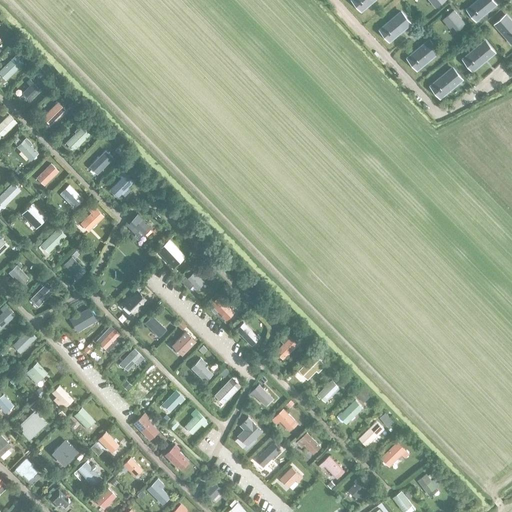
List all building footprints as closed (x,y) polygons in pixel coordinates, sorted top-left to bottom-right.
[(476,0),(483,8),(491,2),(492,0),(476,0)] [(403,10),(385,24),(395,35),(412,21),(403,10)] [(454,10),(443,19),(450,27),(453,25),(457,29),(465,23),(454,10)] [(511,21),(506,14),(495,24),(509,39),(511,35),(511,21)] [(429,40),(412,54),(421,65),(438,51),(429,40)] [(485,41),(467,55),(477,66),(494,52),(485,41)] [(15,55),(0,69),(7,77),(22,63),(15,55)] [(452,68),(435,82),(444,93),(461,79),(452,68)] [(29,99),(40,89),(29,79),(26,82),(29,85),(22,92),(29,99)] [(64,109),(57,102),(44,115),(51,122),(64,109)] [(16,121),(8,114),(0,122),(0,134),(1,136),(16,121)] [(76,146),(87,135),(80,128),(69,139),(76,146)] [(32,144),(27,139),(18,147),(28,157),(35,150),(31,146),(32,144)] [(112,157),(105,150),(92,163),(99,170),(112,157)] [(58,170),(50,163),(39,174),(46,181),(58,170)] [(132,181),(122,171),(118,174),(121,177),(114,185),(124,195),(129,189),(127,187),(132,181)] [(12,182),(0,194),(0,198),(5,204),(20,189),(12,182)] [(69,184),(61,191),(73,203),(80,196),(69,184)] [(91,227),(103,215),(93,205),(89,210),(91,212),(83,220),(91,227)] [(28,213),(31,211),(27,207),(17,216),(29,228),(36,221),(28,213)] [(144,234),(151,227),(137,213),(126,224),(135,233),(139,229),(144,234)] [(65,235),(58,227),(43,242),(50,249),(65,235)] [(168,240),(158,249),(170,262),(180,253),(168,240)] [(74,273),(81,266),(71,256),(64,263),(74,273)] [(16,264),(9,272),(19,282),(26,275),(16,264)] [(203,282),(193,271),(187,278),(184,276),(181,280),(188,288),(192,284),(196,288),(203,282)] [(45,283),(32,296),(40,303),(53,290),(45,283)] [(145,299),(138,291),(131,298),(129,297),(124,302),(133,311),(145,299)] [(208,305),(215,313),(217,310),(222,315),(229,308),(218,296),(208,305)] [(0,326),(1,327),(14,314),(4,304),(0,308),(3,311),(0,313),(0,326)] [(89,308),(74,317),(82,329),(96,319),(89,308)] [(156,334),(163,326),(151,315),(144,322),(156,334)] [(235,329),(248,342),(255,334),(243,322),(235,329)] [(119,334),(112,327),(100,340),(108,347),(119,334)] [(28,329),(15,342),(22,349),(35,336),(28,329)] [(174,342),(183,351),(195,340),(185,331),(174,342)] [(281,339),(284,342),(279,348),(286,355),(297,344),(287,333),(281,339)] [(134,348),(122,360),(129,367),(134,362),(137,364),(143,357),(134,348)] [(321,348),(317,352),(322,357),(326,353),(321,348)] [(315,354),(299,369),(308,378),(316,369),(318,371),(325,364),(315,354)] [(203,378),(210,371),(198,360),(191,367),(203,378)] [(36,362),(26,372),(36,382),(46,372),(36,362)] [(162,377),(152,367),(147,371),(150,374),(144,381),(151,389),(162,377)] [(339,386),(332,379),(321,391),(328,398),(339,386)] [(236,388),(229,381),(217,392),(225,399),(236,388)] [(73,399),(59,384),(51,392),(66,407),(73,399)] [(270,395),(259,384),(249,393),(252,396),(255,394),(263,402),(270,395)] [(175,389),(164,401),(171,408),(178,401),(180,402),(184,398),(175,389)] [(0,405),(5,411),(12,404),(3,394),(0,396),(0,405)] [(356,399),(342,412),(349,420),(363,406),(356,399)] [(37,402),(32,406),(37,411),(41,407),(37,402)] [(94,420),(81,407),(74,414),(87,427),(94,420)] [(295,420),(283,408),(272,419),(277,423),(280,420),(287,427),(295,420)] [(34,411),(19,425),(23,429),(26,427),(32,433),(40,426),(37,423),(41,419),(34,411)] [(134,422),(145,434),(153,426),(147,420),(149,418),(144,412),(138,417),(134,422)] [(197,413),(187,423),(195,430),(201,422),(204,425),(207,422),(197,413)] [(248,446),(262,432),(249,419),(241,426),(245,430),(239,436),(248,446)] [(363,433),(370,441),(384,428),(376,420),(363,433)] [(105,431),(98,438),(111,451),(118,444),(105,431)] [(311,451),(319,444),(307,432),(297,442),(301,446),(304,444),(311,451)] [(0,453),(10,445),(0,434),(0,453)] [(64,465),(76,452),(64,440),(52,452),(64,465)] [(273,442),(258,456),(266,463),(280,449),(273,442)] [(409,453),(397,442),(384,455),(392,462),(402,452),(405,456),(409,453)] [(178,447),(174,443),(165,453),(176,465),(184,457),(177,449),(178,447)] [(329,455),(319,465),(322,468),(325,465),(335,475),(342,468),(329,455)] [(130,456),(120,467),(124,471),(128,468),(134,475),(142,468),(130,456)] [(28,478),(35,471),(28,464),(30,463),(25,458),(15,468),(22,474),(23,473),(28,478)] [(86,461),(78,468),(90,481),(97,474),(93,469),(96,466),(93,463),(91,466),(86,461)] [(295,478),(298,481),(302,476),(292,466),(280,478),(288,486),(295,478)] [(426,473),(418,479),(428,492),(439,483),(434,478),(431,480),(426,473)] [(359,476),(355,480),(356,482),(349,489),(356,496),(368,485),(359,476)] [(157,478),(147,488),(158,499),(166,492),(160,487),(163,484),(157,478)] [(212,499),(222,489),(215,481),(205,491),(212,499)] [(106,486),(94,497),(103,506),(115,495),(106,486)] [(58,489),(48,499),(55,505),(57,503),(61,503),(66,507),(71,502),(58,489)] [(412,504),(401,490),(393,496),(404,510),(412,504)] [(227,511),(242,511),(245,509),(235,499),(230,503),(233,506),(227,511)] [(185,511),(186,510),(180,503),(170,511),(185,511)]
